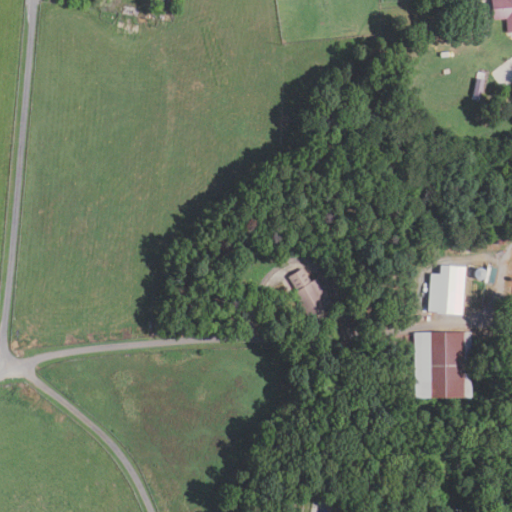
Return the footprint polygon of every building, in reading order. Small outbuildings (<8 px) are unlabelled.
[(511,31),(507,32),(506,18),(493,19),(491,0),(511,0),(511,31)] [(140,33),(115,28),(119,3),(145,8),(140,33)] [(490,29),(483,30),(482,22),(489,21),(490,29)] [(481,96),(473,95),(477,78),(484,79),(481,96)] [(465,267),(462,315),(436,313),(436,312),(427,311),(430,274),(439,274),(440,265),(465,267)] [(494,284),(484,281),(488,266),(497,268),(494,284)] [(308,320),(292,294),(296,291),(288,277),(302,268),(311,282),(317,279),(333,305),(308,320)] [(415,399),(414,333),(471,332),(472,398),(415,399)]
